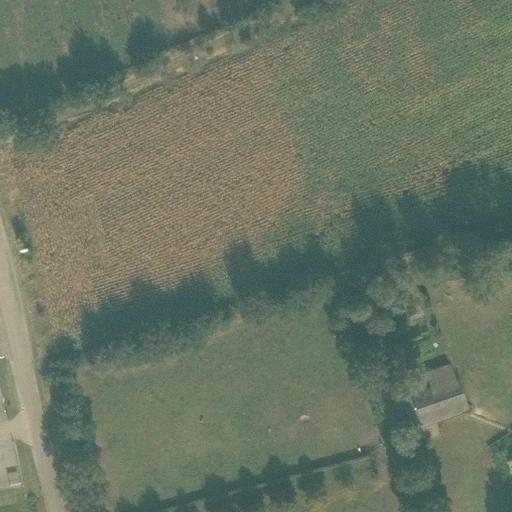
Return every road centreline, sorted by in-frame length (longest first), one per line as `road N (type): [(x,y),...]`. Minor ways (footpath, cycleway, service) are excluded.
road 1 (track): [(0,137),(322,0)]
road 2 (unclassified): [(61,511),(0,259)]
